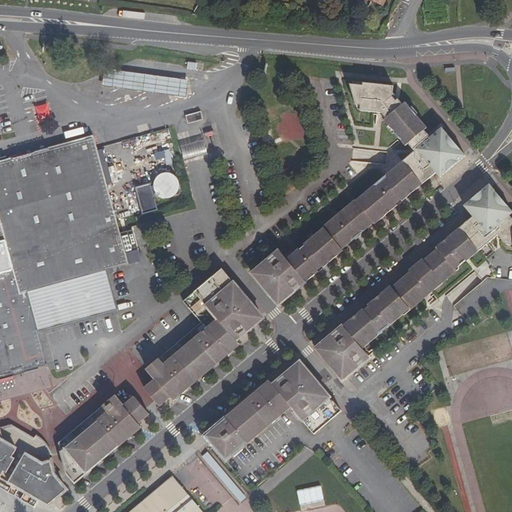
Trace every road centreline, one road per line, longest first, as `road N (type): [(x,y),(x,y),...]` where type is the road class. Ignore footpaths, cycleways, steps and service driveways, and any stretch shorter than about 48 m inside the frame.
road 1 (tertiary): [(486,161),(75,511)]
road 2 (residential): [(0,410),(65,394),(336,161),(314,80)]
road 3 (secondary): [(32,21),(245,39)]
road 4 (secondary): [(245,39),(398,50)]
road 5 (secondary): [(398,50),(471,48),(495,54),(511,70)]
